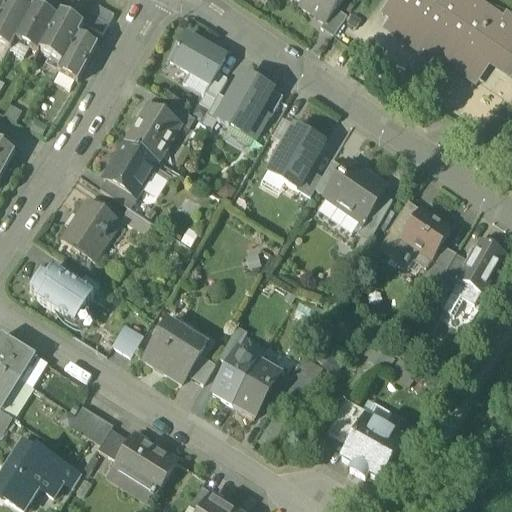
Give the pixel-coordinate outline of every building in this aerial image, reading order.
[(252,0),(265,8),(270,0),(252,0)] [(304,0),(299,8),(324,26),(327,28),(337,13),(345,0),(304,0)] [(391,0),(380,16),(388,21),(384,27),(424,55),(427,51),(465,76),(479,56),(511,77),(511,19),(506,15),(502,20),(473,0),(391,0)] [(30,14),(7,2),(4,8),(5,8),(0,17),(0,47),(11,53),(15,45),(15,44),(31,15),(30,14)] [(114,18),(94,7),(89,17),(108,28),(114,18)] [(57,21),(33,9),(30,14),(31,15),(15,44),(15,45),(38,57),(39,54),(57,21)] [(337,13),(327,28),(324,26),(321,31),(334,40),(347,20),(337,13)] [(57,21),(39,54),(62,67),(77,38),(78,38),(83,29),(60,16),(57,21)] [(108,28),(89,17),(83,27),(103,38),(108,28)] [(62,67),(57,75),(77,86),(97,49),(78,38),(77,38),(62,67)] [(225,62),(184,40),(170,66),(210,89),(217,77),(225,62)] [(227,83),(217,77),(210,89),(199,109),(210,114),(219,98),(227,83)] [(229,104),(217,126),(253,146),(268,120),(271,121),(282,101),(243,79),(229,104)] [(229,104),(219,98),(210,114),(201,130),(211,135),(217,126),(229,104)] [(180,127),(148,107),(125,146),(158,166),(180,127)] [(282,124),(271,145),(281,151),(293,130),(282,124)] [(295,131),(270,174),(286,184),(284,188),(296,195),(308,174),(322,149),(312,144),(313,141),(295,131)] [(158,166),(125,146),(104,182),(106,184),(136,202),(137,201),(158,166)] [(0,147),(0,183),(14,157),(3,151),(4,149),(0,147)] [(332,165),(315,194),(325,201),(344,173),(332,165)] [(387,192),(349,166),(344,173),(325,201),(344,214),(347,210),(365,223),(377,206),(387,192)] [(308,174),(296,195),(310,203),(322,182),(308,174)] [(136,202),(106,184),(100,194),(128,213),(130,214),(138,201),(137,201),(136,202)] [(87,206),(61,244),(95,267),(121,229),(87,206)] [(365,223),(357,235),(371,244),(388,213),(377,206),(365,223)] [(409,209),(391,235),(391,236),(403,244),(421,217),(409,209)] [(130,214),(128,213),(121,224),(148,243),(156,232),(130,214)] [(451,236),(421,216),(421,217),(403,244),(419,255),(432,264),(451,236)] [(403,244),(391,236),(379,253),(407,272),(419,255),(403,244)] [(504,256),(482,244),(477,253),(474,252),(466,265),(465,267),(468,269),(459,285),(460,286),(475,294),(474,297),(481,300),(482,298),(487,289),(486,288),(504,256)] [(445,252),(427,282),(438,289),(456,259),(445,252)] [(438,289),(433,299),(447,307),(448,308),(460,286),(459,285),(468,269),(465,267),(466,265),(456,259),(438,289)] [(79,290),(52,272),(46,281),(41,278),(30,294),(38,299),(35,302),(74,328),(93,300),(93,299),(79,290)] [(99,289),(86,280),(79,290),(93,299),(99,289)] [(475,294),(460,286),(448,308),(447,307),(439,321),(465,336),(486,300),(482,298),(481,300),(474,297),(475,294)] [(143,341),(124,330),(112,351),(131,362),(143,341)] [(203,355),(166,331),(145,364),(182,388),(187,380),(200,359),(203,355)] [(237,332),(219,363),(229,369),(237,355),(247,338),(237,332)] [(36,361),(1,339),(0,340),(0,372),(21,386),(35,362),(36,361)] [(229,369),(212,399),(233,410),(258,367),(237,355),(229,369)] [(200,359),(187,380),(203,390),(215,368),(200,359)] [(45,368),(35,362),(21,386),(31,392),(45,368)] [(233,410),(232,411),(254,424),(265,404),(280,378),(258,366),(258,368),(233,410)] [(21,386),(0,372),(0,416),(1,417),(21,386)] [(280,378),(265,404),(276,410),(290,384),(280,378)] [(346,406),(328,437),(338,443),(356,412),(346,406)] [(92,418),(82,412),(69,432),(79,438),(92,418)] [(356,412),(338,443),(349,449),(365,421),(366,422),(368,418),(356,412)] [(92,418),(79,438),(90,445),(102,424),(92,418)] [(366,422),(365,421),(349,449),(341,463),(352,470),(349,475),(365,484),(368,478),(379,485),(403,443),(366,422)] [(102,424),(90,445),(100,451),(110,435),(113,431),(102,424)] [(130,447),(110,435),(100,451),(97,455),(117,468),(130,447)] [(176,467),(134,441),(130,447),(117,468),(111,477),(153,504),(176,467)] [(22,445),(0,478),(0,490),(9,496),(4,504),(15,511),(26,511),(39,493),(53,502),(63,486),(69,490),(74,481),(68,478),(70,475),(22,445)] [(202,492),(189,511),(202,511),(209,501),(211,502),(213,499),(202,492)] [(225,511),(211,502),(209,501),(202,511),(225,511)]
